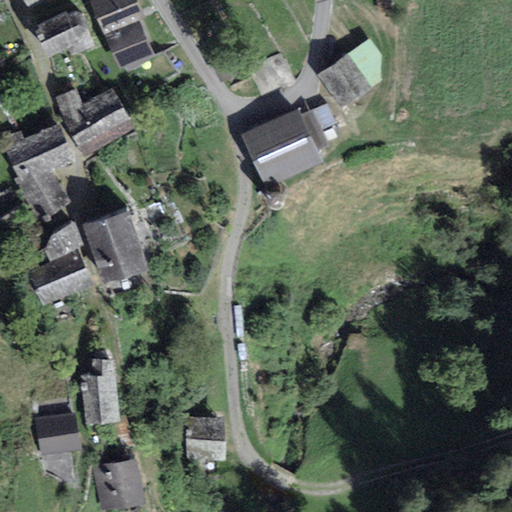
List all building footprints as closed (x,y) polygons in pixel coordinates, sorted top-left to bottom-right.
[(136,0),(93,0),(89,2),(104,36),(137,21),(144,18),(136,0)] [(67,49),(71,56),(94,45),(87,26),(86,21),(83,17),(79,14),(76,12),(73,12),(67,16),(67,12),(37,25),(38,30),(33,32),(47,58),(67,49)] [(152,57),(137,21),(104,36),(120,70),(152,57)] [(318,75),(342,109),(381,83),(381,57),(370,40),(318,75)] [(293,81),(281,54),(250,68),(262,96),(293,81)] [(226,56),(212,61),(220,84),(239,77),(231,55),(226,56)] [(70,136),(83,157),(135,128),(111,89),(83,104),(76,90),(55,98),(70,136)] [(312,111),(321,130),(335,124),(327,105),(312,111)] [(266,191),(323,164),(316,151),(328,145),(321,130),(312,111),(301,116),(297,109),(240,136),(266,191)] [(49,218),(71,203),(52,171),(74,162),(57,124),(26,138),(21,131),(0,139),(17,177),(13,180),(36,218),(45,213),(49,218)] [(145,270),(126,213),(86,226),(105,283),(145,270)] [(75,251),(83,247),(75,223),(70,223),(50,237),(44,250),(50,263),(75,251)] [(94,285),(75,251),(50,263),(27,274),(43,306),(94,285)] [(79,376),(87,427),(119,422),(114,361),(92,359),(88,374),(79,376)] [(35,418),(41,457),(79,451),(73,412),(35,418)] [(224,419),(186,417),(185,460),(224,462),(224,419)] [(107,511),(143,504),(133,459),(93,468),(102,511),(107,511)]
